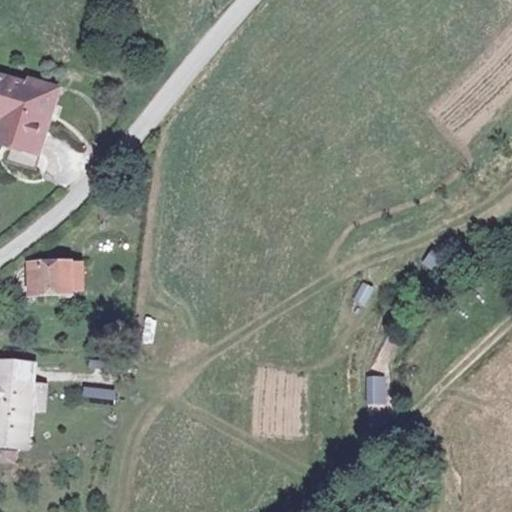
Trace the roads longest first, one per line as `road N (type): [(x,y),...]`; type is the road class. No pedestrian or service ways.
road 1 (unclassified): [(0,263),(140,136),(248,0)]
road 2 (track): [(310,511),(511,318)]
